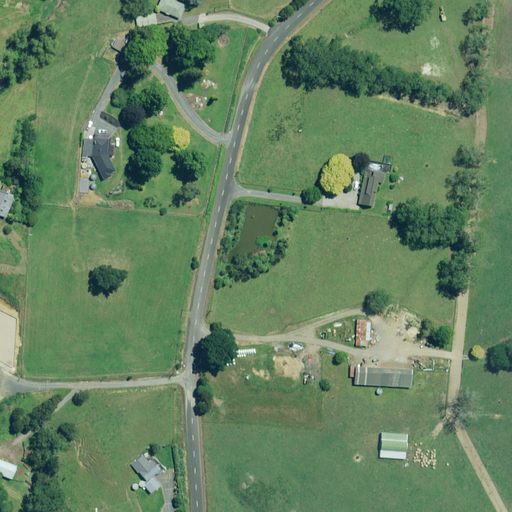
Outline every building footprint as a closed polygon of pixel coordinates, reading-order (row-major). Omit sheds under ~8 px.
[(184,5),(170,0),(158,0),(155,9),(178,19),(184,5)] [(132,17),(134,28),(156,24),(154,14),(132,17)] [(123,44),(115,40),(111,47),(119,51),(123,44)] [(109,136),(96,135),(96,139),(93,139),(93,147),(83,147),(82,156),(91,157),(102,180),(109,176),(108,173),(113,171),(107,157),(112,156),(113,146),(109,145),(109,136)] [(367,176),(363,175),(358,204),(372,207),(377,182),(382,183),(383,174),(373,172),(372,177),(367,176)] [(12,197),(0,193),(0,215),(5,218),(12,197)] [(370,321),(356,320),(355,346),(365,346),(365,341),(369,341),(370,321)] [(447,364),(439,362),(438,369),(445,371),(447,364)] [(411,371),(355,367),(354,385),(410,388),(411,371)] [(406,435),(381,433),(379,458),(405,459),(406,435)] [(149,463),(142,455),(131,465),(137,473),(138,472),(146,482),(158,471),(150,461),(149,463)] [(17,467),(0,460),(0,474),(12,480),(17,467)] [(159,486),(153,478),(144,486),(150,494),(159,486)]
